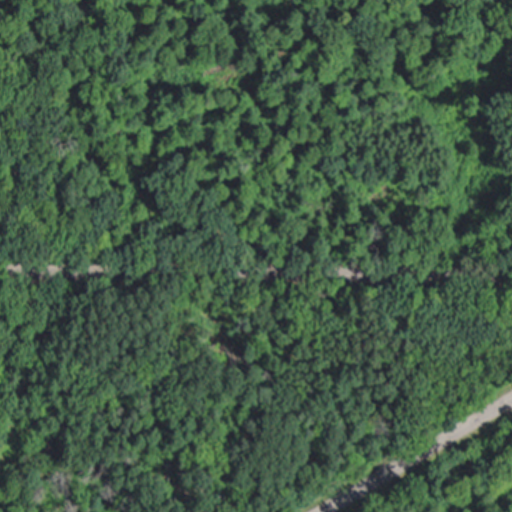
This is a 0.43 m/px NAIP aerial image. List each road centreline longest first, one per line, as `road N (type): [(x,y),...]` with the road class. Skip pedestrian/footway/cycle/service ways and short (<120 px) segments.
road 1 (residential): [(0,275),(511,279)]
road 2 (residential): [(324,511),(511,401)]
